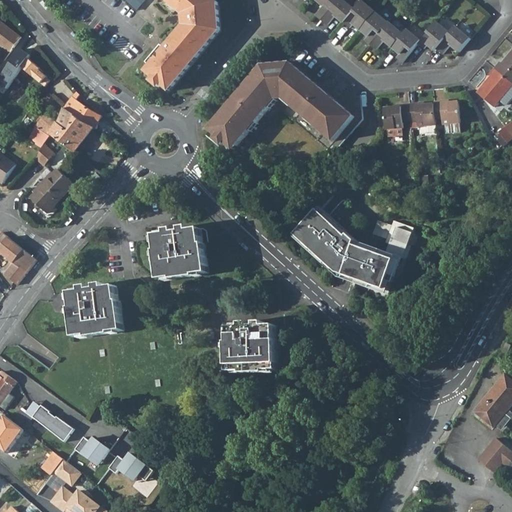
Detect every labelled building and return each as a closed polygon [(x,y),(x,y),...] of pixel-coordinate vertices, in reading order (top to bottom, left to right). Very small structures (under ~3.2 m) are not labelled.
[(53,6),(46,0),(45,0),(44,1),(43,3),(49,10),(53,6)] [(166,0),(183,15),(184,26),(165,49),(163,47),(148,63),(151,66),(144,74),(167,94),(221,31),(220,4),(215,0),(166,0)] [(336,0),(317,0),(322,4),(319,7),(314,13),(320,19),(336,0)] [(336,0),(320,19),(323,21),(326,23),(334,14),(343,21),(354,8),(346,2),(344,0),(336,0)] [(361,0),(354,8),(343,21),(349,26),(353,22),(360,28),(374,11),(361,0)] [(374,11),(360,28),(368,35),(364,39),(370,44),(388,23),(374,11)] [(7,60),(24,37),(2,20),(0,22),(0,62),(1,63),(7,60)] [(404,33),(389,21),(388,23),(370,44),(376,49),(383,40),(392,47),(404,33)] [(425,48),(428,44),(436,52),(437,50),(451,35),(437,23),(421,42),(419,44),(425,48)] [(451,45),(460,52),(471,39),(457,27),(451,35),(437,50),(443,55),(451,45)] [(404,33),(392,47),(400,54),(396,58),(402,64),(419,44),(421,42),(406,30),(404,33)] [(511,50),(510,54),(511,55),(504,64),(502,62),(501,61),(495,69),(511,83),(511,50)] [(504,64),(511,55),(510,54),(502,62),(504,64)] [(45,87),(53,80),(32,57),(24,65),(45,87)] [(292,63),(272,64),(264,65),(259,71),(262,73),(265,76),(292,74),(297,68),(292,63)] [(259,71),(243,90),(210,128),(218,135),(226,141),(234,148),(277,98),(284,98),(334,141),(354,118),(297,68),(292,74),(265,76),(262,73),(259,71)] [(507,105),(511,98),(511,83),(495,69),(489,76),(490,76),(492,78),(484,87),(482,86),(476,93),(493,107),(499,100),(504,105),(507,105)] [(482,86),(484,87),(492,78),(490,76),(482,86)] [(67,106),(67,107),(80,116),(97,127),(98,127),(105,115),(91,107),(77,96),(76,95),(67,106)] [(445,124),(462,122),(461,101),(451,102),(451,99),(435,101),(435,103),(437,118),(445,118),(445,124)] [(426,102),(410,103),(411,120),(419,119),(420,126),(437,124),(437,118),(435,103),(426,104),(426,102)] [(396,107),(386,107),(387,128),(389,128),(389,136),(405,135),(404,127),(405,127),(405,121),(411,120),(410,103),(396,104),(396,107)] [(80,116),(67,107),(61,121),(64,124),(74,130),(80,116)] [(80,116),(74,130),(64,124),(61,121),(57,117),(49,110),(37,126),(30,138),(37,142),(44,147),(46,145),(53,134),(76,151),(97,127),(80,116)] [(445,124),(446,131),(463,129),(462,122),(445,124)] [(511,125),(510,123),(499,133),(508,144),(511,140),(511,125)] [(494,137),(504,148),(508,144),(499,133),(494,137)] [(223,145),(226,141),(218,135),(215,138),(223,145)] [(38,160),(43,164),(46,166),(56,154),(46,145),(44,147),(38,160)] [(0,176),(4,180),(18,161),(0,149),(0,176)] [(50,176),(48,175),(43,181),(61,197),(75,182),(58,167),(50,176)] [(47,212),(61,197),(43,181),(38,186),(40,188),(32,197),(47,212)] [(321,210),(298,234),(340,273),(386,292),(390,283),(396,285),(418,231),(397,223),(395,228),(381,222),(376,235),(390,241),(389,244),(393,246),(390,254),(360,242),(331,215),(329,217),(321,210)] [(181,229),(181,232),(174,234),(173,230),(167,231),(167,235),(156,236),(158,251),(156,252),(160,281),(174,278),(174,281),(196,278),(196,275),(208,274),(205,245),(203,245),(200,229),(189,231),(189,228),(181,229)] [(12,260),(2,273),(19,285),(20,282),(38,259),(28,251),(10,237),(0,247),(0,255),(3,253),(12,260)] [(97,287),(97,291),(90,292),(90,288),(82,289),(82,293),(71,295),(73,309),(71,310),(76,340),(88,338),(88,340),(112,336),(112,334),(125,333),(121,304),(119,304),(117,288),(105,290),(104,286),(97,287)] [(241,329),(230,329),(230,374),(245,374),(245,375),(268,375),(268,372),(279,372),(277,327),(266,327),(266,324),(257,324),(257,328),(250,328),(250,324),(241,325),(241,329)] [(502,351),(508,354),(511,345),(506,343),(502,351)] [(19,380),(4,369),(0,374),(0,405),(1,406),(19,380)] [(475,412),(495,429),(511,408),(511,379),(506,375),(475,412)] [(35,401),(27,412),(35,417),(67,441),(75,430),(35,401)] [(27,412),(23,407),(13,421),(18,425),(27,412)] [(35,417),(27,412),(18,425),(25,430),(26,430),(35,417)] [(13,421),(5,415),(0,421),(0,446),(7,453),(25,430),(18,425),(13,421)] [(113,450),(96,437),(92,442),(86,437),(77,449),(101,467),(113,450)] [(55,473),(65,460),(56,453),(43,470),(52,476),(55,473)] [(155,473),(133,455),(126,463),(120,458),(111,469),(117,474),(120,470),(137,484),(143,476),(149,481),(155,473)] [(85,475),(65,460),(55,473),(75,488),(85,475)] [(64,489),(53,504),(63,511),(67,511),(70,509),(73,511),(109,511),(81,491),(76,498),(64,489)] [(19,511),(8,502),(0,511),(19,511)]
